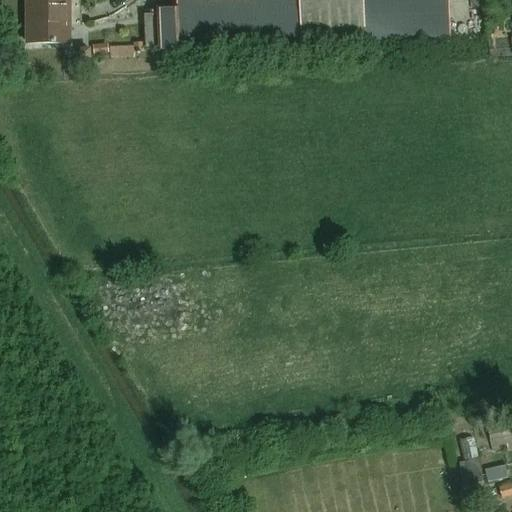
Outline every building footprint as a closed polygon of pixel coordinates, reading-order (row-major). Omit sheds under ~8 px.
[(25,0),(26,46),(69,46),(69,0),(25,0)] [(159,17),(147,18),(149,50),(160,49),(160,50),(364,42),(362,0),(297,0),(298,12),(159,17)] [(496,451),(506,446),(500,431),(490,436),(496,451)] [(459,462),(466,486),(483,481),(470,439),(461,442),(467,460),(459,462)] [(489,481),(506,477),(504,467),(486,471),(489,481)]
